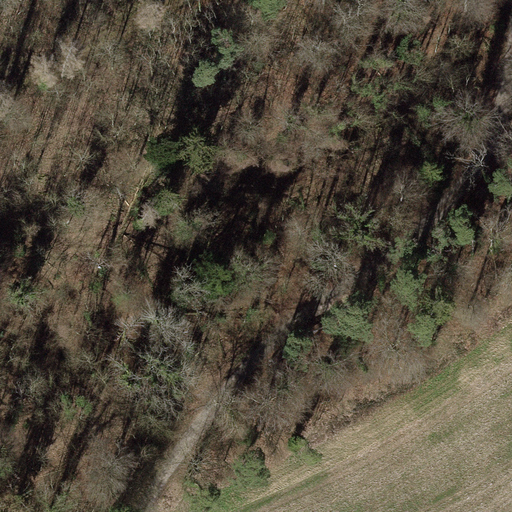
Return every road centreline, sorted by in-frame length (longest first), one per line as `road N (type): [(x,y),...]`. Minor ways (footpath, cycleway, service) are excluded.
road 1 (track): [(511,70),(507,110),(453,200),(226,387),(151,511)]
road 2 (track): [(175,0),(0,90)]
